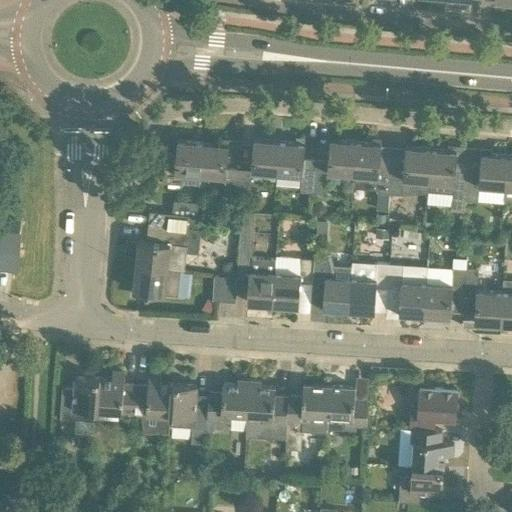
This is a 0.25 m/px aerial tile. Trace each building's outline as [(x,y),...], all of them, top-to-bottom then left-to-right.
[(254,139),(251,170),(251,171),(252,171),(277,173),(280,141),(254,139)] [(183,178),(191,179),(199,180),(200,174),(201,174),(203,142),(177,140),(176,154),(165,153),(162,182),(182,184),(183,178)] [(353,174),(356,142),(330,140),(327,169),(315,168),(313,193),(326,195),(328,172),(353,174)] [(305,144),(280,141),(277,173),(302,175),(300,192),(313,193),(315,168),(303,167),(305,144)] [(229,145),(203,142),(201,174),(225,177),(224,194),(237,195),(239,169),(227,168),(229,145)] [(382,144),(356,142),(353,174),(378,176),(377,193),(389,194),(392,169),(380,168),(382,144)] [(429,181),(432,149),(406,146),(403,170),(392,169),(389,194),(403,195),(404,179),(429,181)] [(457,151),(432,149),(429,181),(453,183),(452,200),(465,201),(469,164),(456,163),(457,151)] [(504,188),(507,155),(481,153),(480,165),(469,164),(465,201),(478,202),(479,185),(504,188)] [(251,170),(239,169),(237,195),(250,196),(252,171),(251,171),(251,170)] [(322,217),(327,213),(327,208),(323,203),(317,203),(313,207),(313,213),(317,217),(322,217)] [(198,210),(191,209),(186,209),(185,214),(150,211),(148,228),(188,232),(189,220),(197,221),(198,210)] [(247,303),(273,305),(275,273),(276,261),(252,259),(255,212),(241,211),(237,278),(249,279),(247,303)] [(376,222),(386,223),(387,215),(376,214),(376,222)] [(21,222),(0,219),(0,257),(18,259),(21,222)] [(329,219),(318,219),(317,238),(328,238),(329,219)] [(183,271),(188,232),(148,228),(147,240),(139,240),(136,265),(181,270),(181,271),(183,271)] [(376,238),(389,239),(390,229),(377,228),(376,238)] [(312,230),(301,230),(301,238),(312,238),(312,230)] [(323,308),(349,310),(351,278),(335,277),(329,254),(315,254),(315,259),(313,284),(324,285),(323,308)] [(275,273),(273,305),(299,306),(301,283),(313,284),(315,259),(301,258),(300,275),(275,273)] [(452,305),(463,306),(466,269),(466,259),(454,258),(452,286),(428,284),(425,315),(451,317),(452,305)] [(351,278),(349,310),(375,312),(376,288),(388,289),(386,318),(387,318),(388,301),(391,264),(377,263),(377,268),(352,266),(351,278)] [(236,273),(232,264),(225,267),(229,276),(236,273)] [(399,313),(425,315),(428,284),(429,267),(391,264),(388,301),(399,302),(399,313)] [(178,296),(181,271),(181,270),(136,265),(133,291),(178,296)] [(502,292),(503,279),(502,279),(501,291),(477,290),(478,270),(466,269),(463,306),(464,306),(463,313),(464,313),(465,305),(475,306),(474,322),(500,324),(502,292)] [(237,278),(214,276),(212,301),(236,302),(237,278)] [(511,292),(502,292),(500,324),(511,324),(511,292)] [(208,299),(202,308),(210,313),(216,303),(208,299)] [(112,380),(100,379),(97,410),(120,412),(120,414),(133,415),(136,384),(124,384),(125,372),(113,371),(112,380)] [(136,384),(133,415),(147,416),(147,414),(170,415),(172,383),(160,383),(161,374),(149,373),(148,385),(136,384)] [(97,410),(100,379),(75,377),(74,389),(62,388),(61,419),(86,420),(96,421),(97,410)] [(247,431),(248,415),(250,380),(238,379),(237,385),(223,384),(222,394),(209,392),(208,398),(206,420),(207,420),(213,420),(231,422),(230,429),(247,431)] [(262,424),(287,426),(289,398),(275,397),(276,387),(261,386),(261,381),(250,380),(248,415),(262,416),(262,424)] [(190,443),(191,443),(204,444),(205,429),(206,429),(206,420),(208,398),(196,397),(197,385),(172,383),(170,415),(169,426),(191,428),(190,443)] [(327,432),(328,416),(330,385),(303,384),(303,397),(289,396),(289,398),(287,426),(285,448),(300,449),(301,431),(327,432)] [(330,385),(328,416),(345,417),(344,424),(367,426),(368,401),(355,400),(355,387),(330,385)] [(410,430),(412,430),(434,431),(434,430),(436,419),(456,420),(458,390),(420,387),(417,416),(410,416),(410,423),(410,430)] [(434,431),(412,430),(411,443),(414,443),(412,467),(444,468),(445,456),(453,456),(454,444),(442,443),(443,431),(434,430),(434,431)] [(442,492),(444,468),(412,467),(411,477),(400,476),(399,503),(429,504),(430,491),(442,492)] [(77,493),(90,494),(91,482),(78,481),(77,493)]
